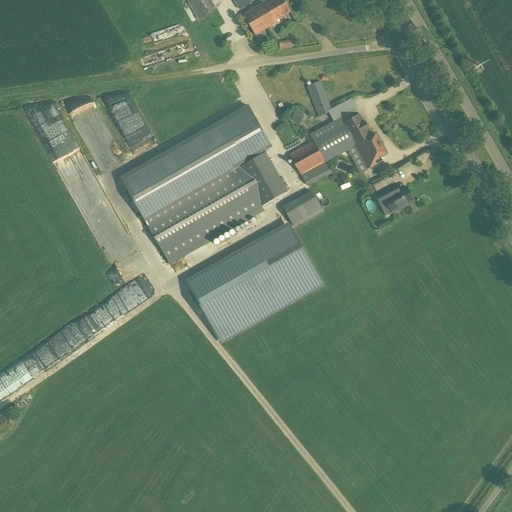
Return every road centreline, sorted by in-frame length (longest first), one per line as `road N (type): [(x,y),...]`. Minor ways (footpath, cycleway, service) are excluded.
road 1 (primary): [(511,233),(375,0)]
road 2 (unclassified): [(511,186),(400,0)]
